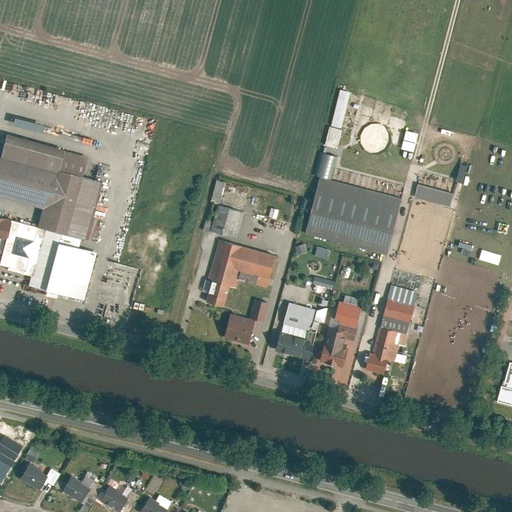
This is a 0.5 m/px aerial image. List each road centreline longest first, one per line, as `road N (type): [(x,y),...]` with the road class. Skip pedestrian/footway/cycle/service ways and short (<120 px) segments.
road 1 (unclassified): [(0,310),(511,445)]
road 2 (primary): [(0,394),(438,511)]
road 3 (unknown): [(118,156),(83,332)]
road 4 (unknown): [(0,100),(103,129),(118,156)]
road 5 (unknown): [(0,127),(118,156)]
